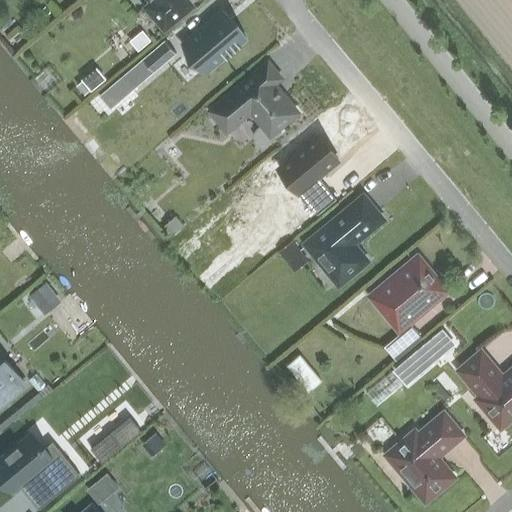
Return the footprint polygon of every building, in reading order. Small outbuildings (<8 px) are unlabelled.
[(151,0),(153,2),(147,7),(164,28),(192,5),(188,0),(151,0)] [(227,16),(222,10),(182,44),(205,72),(246,38),(231,20),(227,23),(223,19),(227,16)] [(142,30),(129,41),(138,51),(151,41),(142,30)] [(164,40),(142,58),(153,72),(176,53),(164,40)] [(261,143),(265,143),(267,141),(268,141),(280,131),(277,128),(296,112),(273,84),(280,78),(268,63),(211,111),(221,123),(234,124),(250,110),(263,125),(258,129),(256,132),(255,135),(258,141),(261,143)] [(81,79),(90,91),(106,79),(96,67),(81,79)] [(110,108),(133,89),(121,76),(99,95),(110,108)] [(338,161),(317,135),(278,168),(300,193),(303,191),(320,211),(335,199),(318,178),(338,161)] [(381,219),(363,197),(306,245),(320,262),(321,261),(339,283),(366,261),(352,244),(381,219)] [(183,226),(175,216),(163,226),(171,236),(183,226)] [(303,254),(292,240),(277,251),(288,265),(303,254)] [(422,338),(410,322),(447,291),(417,256),(369,295),(400,333),(384,346),(395,360),(422,338)] [(46,281),(28,296),(37,307),(55,293),(46,281)] [(443,320),(395,363),(410,379),(457,336),(443,320)] [(308,385),(322,374),(301,347),(287,358),(308,385)] [(481,396),(477,399),(500,426),(511,416),(511,369),(506,375),(499,374),(481,352),(459,370),(481,396)] [(0,404),(25,384),(0,354),(0,404)] [(399,475),(407,485),(413,486),(416,489),(422,490),(428,497),(452,476),(438,460),(439,453),(461,434),(443,413),(417,435),(414,431),(390,452),(396,459),(396,465),(399,469),(399,475)] [(103,464),(141,432),(128,417),(90,449),(103,464)] [(145,440),(155,453),(163,448),(153,435),(145,440)] [(29,436),(0,459),(0,474),(11,488),(17,483),(23,489),(36,479),(51,496),(52,498),(78,476),(53,447),(44,454),(29,436)]
